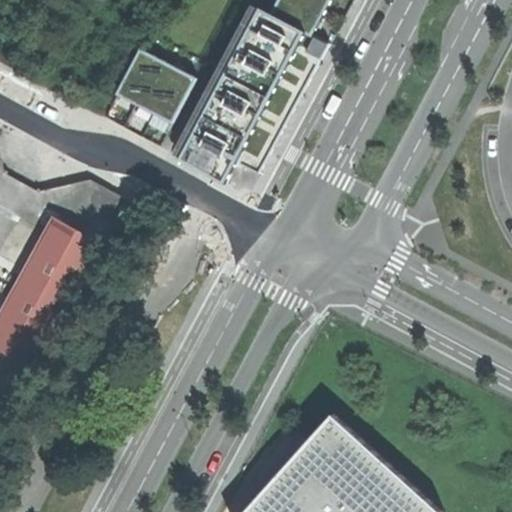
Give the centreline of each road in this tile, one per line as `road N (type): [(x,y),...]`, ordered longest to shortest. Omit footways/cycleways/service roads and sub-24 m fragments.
road 1 (residential): [(0,97),(207,214),(281,243)]
road 2 (tertiary): [(281,243),(258,269),(128,511)]
road 3 (tertiary): [(172,511),(296,289),(337,254)]
road 4 (tertiary): [(337,254),(390,205),(487,0)]
road 5 (tertiary): [(415,0),(332,174),(281,243)]
road 6 (tertiary): [(337,254),(511,358)]
road 7 (tertiary): [(511,321),(400,260),(369,251),(337,254)]
